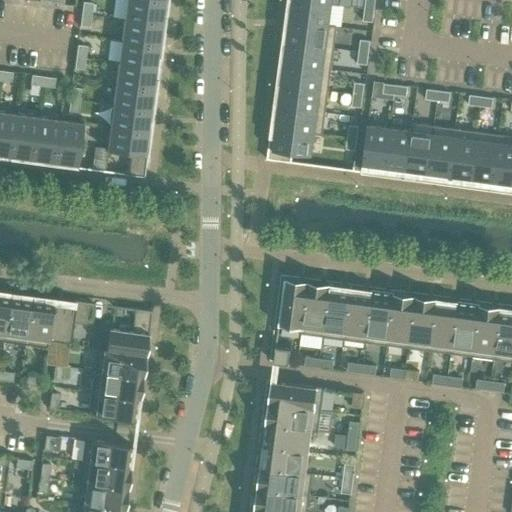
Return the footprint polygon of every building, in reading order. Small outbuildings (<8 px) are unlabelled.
[(140,0),(126,0),(124,20),(161,25),(164,3),(140,0)] [(297,0),(291,0),(289,21),(328,26),(331,4),(297,0)] [(365,0),(364,9),(374,10),(375,0),(365,0)] [(83,2),(81,14),(91,15),(93,3),(83,2)] [(374,10),(364,9),(362,21),(372,22),(374,10)] [(91,15),(81,14),(80,26),(90,27),(91,15)] [(124,20),(121,41),(158,46),(161,25),(124,20)] [(289,21),(286,42),(326,47),(328,26),(289,21)] [(360,40),(358,52),(368,53),(370,41),(360,40)] [(121,41),(118,62),(158,68),(159,55),(157,55),(158,46),(121,41)] [(286,42),(283,63),(323,69),(326,47),(286,42)] [(77,45),(76,57),(85,58),(87,46),(77,45)] [(368,53),(358,52),(357,64),(366,65),(368,53)] [(85,58),(76,57),(74,68),(84,70),(85,58)] [(118,62),(115,84),(153,89),(154,80),(156,80),(158,68),(118,62)] [(283,63),(280,85),(320,90),(323,69),(283,63)] [(0,71),(0,72),(0,80),(11,82),(12,72),(0,71)] [(30,85),(42,86),(43,76),(31,75),(30,85)] [(43,76),(42,86),(54,88),(55,78),(43,76)] [(354,83),(352,94),(362,96),(364,84),(354,83)] [(114,89),(112,105),(150,110),(153,89),(115,84),(114,89)] [(382,93),(394,95),(395,85),(383,84),(382,93)] [(280,85),(277,106),(317,112),(320,90),(280,85)] [(395,85),(394,95),(406,97),(407,87),(395,85)] [(71,87),(70,99),(80,101),(81,89),(71,87)] [(425,99),(437,101),(438,91),(426,89),(425,99)] [(438,91),(437,101),(449,102),(450,92),(438,91)] [(362,96),(352,94),(351,106),(361,108),(362,96)] [(468,105),(480,106),(481,97),(469,95),(468,105)] [(481,97),(480,106),(492,108),(493,98),(481,97)] [(80,101),(70,99),(68,111),(78,112),(80,101)] [(112,105),(110,127),(147,132),(150,110),(112,105)] [(277,106),(275,128),(314,133),(317,112),(277,106)] [(0,155),(11,157),(11,152),(16,114),(0,111),(0,155)] [(11,157),(32,160),(33,154),(38,117),(16,114),(11,152),(11,157)] [(32,160),(53,162),(54,157),(59,120),(38,117),(33,154),(32,160)] [(54,157),(53,162),(76,165),(75,168),(77,168),(77,167),(83,123),(82,123),(66,120),(59,120),(54,157)] [(348,125),(347,137),(357,139),(358,127),(348,125)] [(362,165),(384,168),(390,128),(367,125),(362,165)] [(147,132),(110,127),(106,150),(130,153),(127,174),(127,175),(143,177),(146,154),(144,154),(147,132)] [(314,133),(275,128),(273,137),(269,136),(266,159),(291,162),(292,153),(311,155),(314,133)] [(384,168),(406,170),(411,131),(390,128),(384,168)] [(406,170),(427,173),(432,134),(411,131),(406,170)] [(427,173),(449,176),(454,137),(432,134),(427,173)] [(357,139),(347,137),(345,149),(355,151),(357,139)] [(449,176),(470,179),(475,139),(454,137),(449,176)] [(470,179),(491,182),(497,142),(475,139),(470,179)] [(491,182),(511,184),(511,144),(497,142),(491,182)] [(91,169),(104,170),(105,161),(93,159),(91,169)] [(306,270),(285,266),(284,275),(305,278),(306,270)] [(311,270),(310,279),(327,281),(328,272),(311,270)] [(332,273),(331,281),(348,284),(349,275),(332,273)] [(354,276),(353,284),(369,287),(371,278),(354,276)] [(375,279),(374,287),(391,289),(392,281),(375,279)] [(397,282),(396,290),(412,292),(413,284),(397,282)] [(281,324),(301,327),(302,327),(307,287),(285,284),(279,324),(279,325),(281,326),(281,324)] [(418,284),(417,293),(434,295),(435,287),(418,284)] [(300,334),(322,337),(328,290),(307,287),(302,327),(301,327),(300,334)] [(440,287),(438,296),(455,298),(456,290),(440,287)] [(322,337),(344,339),(350,293),(328,290),(322,337)] [(461,290),(460,298),(476,301),(478,293),(461,290)] [(344,339),(365,342),(371,295),(372,291),(371,291),(370,295),(350,293),(344,339)] [(365,342),(386,345),(393,298),(393,294),(372,291),(371,295),(365,342)] [(482,293),(481,301),(497,303),(499,295),(482,293)] [(386,345),(408,348),(414,301),(393,298),(394,294),(393,294),(393,298),(386,345)] [(0,341),(3,342),(9,298),(0,296),(0,341)] [(511,297),(504,296),(503,304),(511,305),(511,297)] [(3,342),(25,344),(31,301),(9,298),(3,342)] [(31,301),(25,344),(47,347),(48,339),(47,339),(52,304),(31,301)] [(73,306),(52,304),(47,339),(48,339),(57,340),(67,341),(69,341),(72,321),(90,324),(92,303),(75,301),(74,301),(73,306)] [(408,348),(429,351),(435,304),(414,301),(408,348)] [(429,351),(450,354),(457,307),(457,303),(456,303),(456,307),(435,304),(429,351)] [(450,354),(472,356),(478,310),(479,306),(457,303),(457,307),(450,354)] [(472,356),(493,359),(499,312),(479,310),(479,306),(478,310),(472,356)] [(108,328),(105,349),(105,350),(143,355),(146,334),(148,334),(151,311),(135,309),(135,310),(134,314),(132,331),(111,328),(108,328)] [(505,361),(511,361),(511,314),(499,312),(493,359),(505,361)] [(48,339),(47,347),(46,353),(55,354),(57,340),(48,339)] [(273,362),(288,364),(291,349),(276,347),(275,346),(273,362)] [(96,348),(93,370),(140,376),(143,355),(105,350),(105,349),(96,348)] [(304,365),(318,367),(319,358),(305,356),(304,365)] [(319,358),(318,367),(332,369),(333,360),(319,358)] [(347,371),(361,373),(362,364),(348,362),(347,371)] [(362,364),(361,373),(375,375),(376,366),(362,364)] [(52,380),(61,381),(63,367),(54,366),(52,380)] [(390,377),(404,378),(405,370),(391,368),(390,377)] [(0,370),(0,379),(12,381),(14,373),(0,370)] [(93,370),(91,392),(137,398),(140,376),(93,370)] [(405,370),(404,378),(418,380),(419,372),(405,370)] [(26,383),(40,385),(41,377),(27,375),(26,383)] [(432,383),(446,385),(448,377),(433,375),(432,383)] [(448,377),(446,385),(460,387),(462,378),(448,377)] [(475,388),(489,390),(490,381),(476,379),(475,388)] [(277,381),(274,404),(321,410),(323,388),(324,387),(277,381)] [(490,381),(489,390),(503,392),(505,383),(490,381)] [(137,398),(91,392),(88,413),(88,414),(134,420),(137,398)] [(49,407),(57,408),(59,394),(51,393),(49,407)] [(351,407),(360,408),(362,394),(353,393),(351,407)] [(267,424),(271,425),(311,430),(311,431),(318,432),(321,410),(274,404),(271,424),(267,424)] [(350,421),(348,435),(356,436),(358,422),(350,421)] [(267,424),(264,446),(268,446),(308,452),(311,431),(311,430),(271,425),(267,424)] [(45,435),(43,450),(52,451),(54,436),(45,435)] [(356,436),(348,435),(346,449),(355,450),(356,436)] [(84,440),(81,461),(128,467),(131,445),(84,439),(84,440)] [(268,447),(265,468),(305,473),(305,472),(308,452),(268,446),(264,446),(268,447)] [(15,467),(30,469),(31,461),(16,459),(15,467)] [(78,483),(85,484),(86,483),(125,489),(128,467),(81,461),(78,483)] [(41,463),(39,477),(48,479),(50,465),(41,463)] [(353,465),(345,464),(343,478),(352,479),(353,465)] [(265,468),(262,489),(309,495),(312,473),(305,472),(305,473),(265,468)] [(48,479),(39,477),(38,492),(46,493),(48,479)] [(352,479),(343,478),(341,492),(350,493),(352,479)] [(85,484),(83,505),(122,510),(125,489),(86,483),(85,484)] [(262,489),(260,511),(269,511),(307,511),(309,495),(262,489)]
